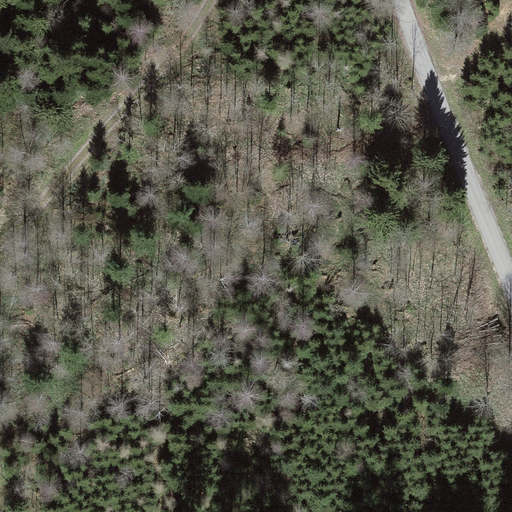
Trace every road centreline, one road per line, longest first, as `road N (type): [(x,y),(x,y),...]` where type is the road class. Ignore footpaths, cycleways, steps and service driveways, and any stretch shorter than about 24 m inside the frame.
road 1 (track): [(209,0),(145,98),(0,243)]
road 2 (unclassified): [(401,0),(419,64),(511,286)]
